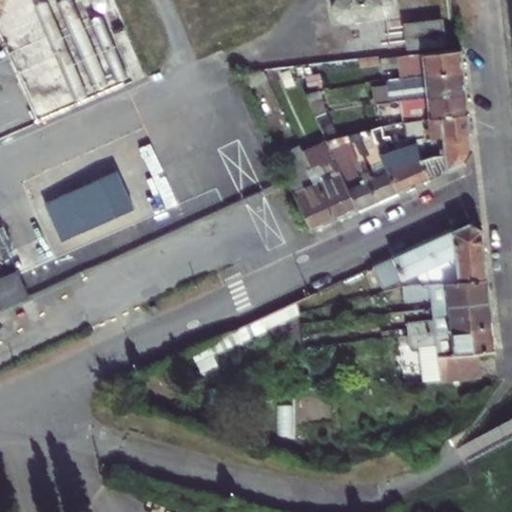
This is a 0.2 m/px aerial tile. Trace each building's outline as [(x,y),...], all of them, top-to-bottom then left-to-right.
[(334,23),(341,28),(346,29),(354,27),(356,25),(360,21),(361,19),(362,13),(361,8),(358,3),(354,0),(338,0),(334,3),(331,11),(331,16),(334,23)] [(395,11),(394,3),(393,0),(365,0),(364,5),(364,11),(367,18),(371,22),(374,23),(377,24),(379,24),(385,23),(387,22),(392,18),(394,13),(395,11)] [(400,32),(402,55),(406,55),(441,51),(438,28),(400,32)] [(441,51),(406,55),(409,79),(465,71),(462,49),(441,51)] [(465,71),(409,79),(411,98),(467,92),(465,71)] [(332,134),(321,87),(289,94),(300,141),(332,134)] [(467,92),(411,98),(413,106),(430,104),(432,117),(469,112),(467,92)] [(469,112),(432,117),(428,118),(430,138),(434,138),(472,133),(469,112)] [(395,142),(391,126),(384,127),(387,144),(395,142)] [(438,150),(423,157),(431,178),(468,161),(474,151),(472,133),(434,138),(438,150)] [(306,153),(308,156),(312,164),(338,221),(361,210),(344,172),(342,168),(331,143),(306,153)] [(418,145),(384,155),(400,192),(431,178),(423,157),(418,145)] [(312,232),(338,221),(312,164),(308,156),(306,153),(306,152),(292,158),(290,153),(277,159),(289,185),(312,232)] [(400,192),(384,155),(382,152),(362,160),(380,201),(400,192)] [(342,168),(344,172),(361,210),(380,201),(362,160),(342,168)] [(457,230),(460,257),(463,277),(463,281),(489,278),(484,231),(473,222),(457,230)] [(457,230),(375,267),(384,288),(450,259),(460,257),(457,230)] [(0,312),(29,299),(19,276),(0,284),(0,312)] [(489,278),(463,281),(449,283),(406,288),(407,300),(433,297),(434,308),(492,302),(489,278)] [(492,302),(434,308),(436,320),(410,323),(411,335),(495,325),(492,302)] [(495,325),(411,335),(413,350),(424,348),(425,359),(482,351),(497,349),(495,325)] [(482,351),(425,359),(427,381),(485,375),(482,351)]
